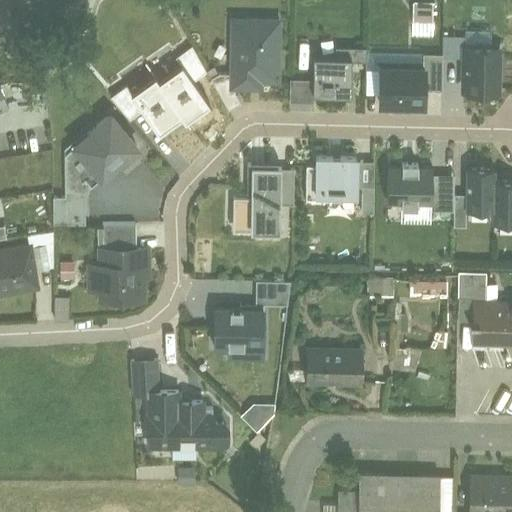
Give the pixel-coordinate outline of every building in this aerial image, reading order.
[(433,19),(433,0),(412,0),(413,18),(433,19)] [(229,72),(230,90),(233,90),(262,90),(262,84),(278,84),(278,19),(229,19),(229,72)] [(464,42),(465,85),(505,85),(504,42),(464,42)] [(422,55),(422,69),(422,91),(441,91),(441,55),(422,55)] [(349,97),(349,60),(311,61),(311,80),(312,98),(349,97)] [(185,118),(209,101),(181,63),(157,79),(182,113),(185,118)] [(422,69),(377,69),(377,108),(422,108),(422,91),(422,69)] [(0,72),(0,104),(11,100),(0,72)] [(230,90),(229,72),(208,79),(226,111),(240,103),(233,90),(230,90)] [(158,130),(182,113),(157,79),(154,75),(131,92),(158,130)] [(312,98),(311,80),(290,80),(290,103),(312,102),(312,98)] [(141,150),(110,111),(68,145),(96,181),(99,184),(141,150)] [(96,181),(68,145),(63,149),(63,197),(51,197),(51,224),(84,224),(84,197),(96,181)] [(354,157),(313,158),(313,165),(304,165),(304,204),(328,203),(328,198),(355,197),(354,161),(354,157)] [(371,160),(354,161),(355,197),(355,211),(373,210),(371,160)] [(430,163),(385,163),(385,204),(430,204),(430,174),(430,163)] [(492,164),(466,164),(467,194),(467,213),(492,212),(492,178),(492,164)] [(291,166),(248,166),(248,197),(231,197),(231,230),(250,230),(250,235),(280,235),(280,205),(291,205),(291,166)] [(453,174),(430,174),(430,204),(430,210),(453,210),(453,194),(453,174)] [(511,178),(492,178),(492,212),(492,226),(511,226),(511,178)] [(467,213),(467,194),(453,194),(453,210),(454,225),(467,225),(467,213)] [(102,248),(134,247),(133,220),(102,221),(102,248)] [(28,243),(33,271),(52,266),(50,231),(27,234),(28,243)] [(28,243),(0,247),(0,292),(35,287),(33,271),(28,243)] [(102,248),(95,248),(96,267),(85,267),(86,296),(97,295),(97,306),(145,305),(145,283),(148,282),(147,247),(134,247),(102,248)] [(467,298),(478,298),(478,270),(452,270),(451,295),(467,295),(467,298)] [(366,276),(366,293),(389,293),(389,276),(366,276)] [(407,279),(407,296),(444,295),(444,279),(407,279)] [(255,282),(255,307),(262,307),(287,306),(287,282),(255,282)] [(467,298),(467,344),(511,344),(511,298),(478,298),(467,298)] [(211,307),(212,349),(224,349),(224,359),(263,358),(262,307),(255,307),(211,307)] [(298,383),(355,383),(355,343),(299,343),(298,383)] [(116,348),(37,351),(38,418),(121,418),(116,348)] [(145,389),(157,389),(156,355),(129,356),(130,396),(146,396),(145,389)] [(157,389),(145,389),(146,396),(146,446),(176,446),(176,435),(194,434),(194,446),(223,446),(233,440),(233,419),(223,412),(210,412),(210,402),(200,402),(200,399),(178,399),(178,389),(157,389)] [(257,392),(241,411),(257,425),(274,406),(257,392)] [(461,511),(511,511),(511,470),(463,470),(461,511)] [(336,511),(438,511),(439,478),(439,472),(357,471),(357,487),(337,487),(336,511)] [(450,511),(450,478),(439,478),(438,511),(450,511)] [(324,502),(324,511),(336,511),(337,502),(324,502)]
